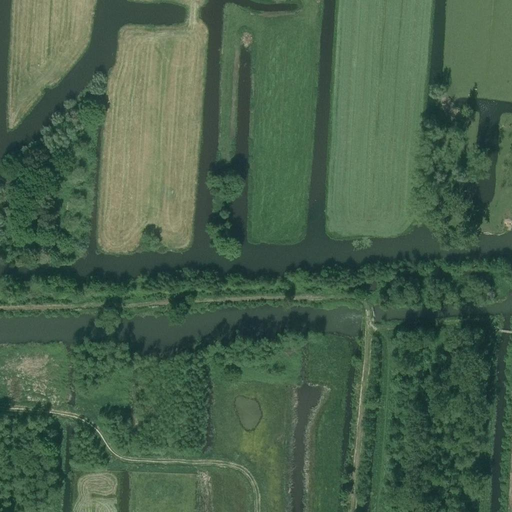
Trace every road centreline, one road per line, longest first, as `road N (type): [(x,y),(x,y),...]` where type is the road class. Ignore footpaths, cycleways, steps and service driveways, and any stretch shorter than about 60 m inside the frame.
road 1 (track): [(0,303),(368,301),(403,284),(500,279),(506,286)]
road 2 (track): [(257,511),(258,491),(244,469),(127,463),(88,416),(0,407)]
road 3 (track): [(368,301),(355,511)]
